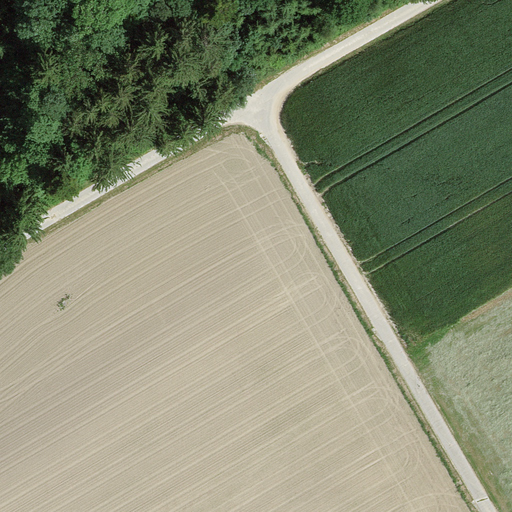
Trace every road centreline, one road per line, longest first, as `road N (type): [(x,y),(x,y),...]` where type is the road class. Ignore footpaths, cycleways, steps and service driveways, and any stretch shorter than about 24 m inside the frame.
road 1 (track): [(427,0),(0,246)]
road 2 (unclassified): [(493,511),(259,99)]
